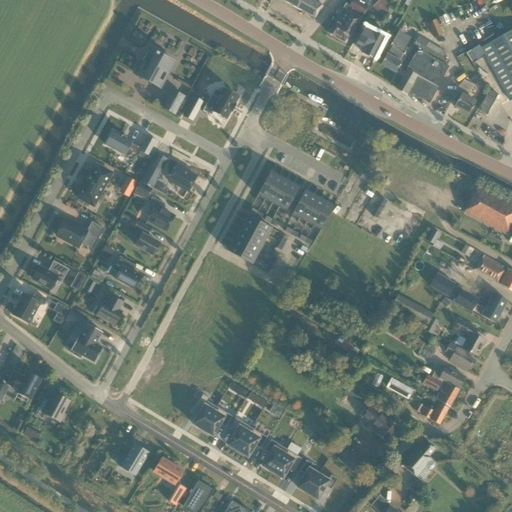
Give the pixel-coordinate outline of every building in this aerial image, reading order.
[(277,0),(276,1),(296,12),(295,14),(305,20),(306,18),(311,21),(322,2),(319,0),(277,0)] [(369,1),(368,0),(353,0),(349,7),(345,4),(336,20),(328,33),(344,42),(349,32),(353,33),(361,18),(351,13),(353,9),(362,14),(369,1)] [(390,7),(382,0),(379,0),(376,4),(385,13),(390,7)] [(436,20),(427,24),(434,39),(442,35),(436,20)] [(360,36),(356,44),(365,49),(362,54),(372,59),(384,38),(365,27),(360,36)] [(511,31),(481,49),(511,101),(511,100),(511,31)] [(392,45),(387,54),(398,61),(400,58),(404,60),(410,49),(407,47),(409,42),(396,34),(391,45),(392,45)] [(426,47),(429,42),(418,36),(415,41),(426,47)] [(408,92),(429,104),(439,87),(438,87),(449,67),(446,66),(449,61),(415,42),(410,49),(404,60),(400,58),(398,61),(387,54),(381,64),(395,72),(398,67),(406,72),(396,88),(406,94),(408,92)] [(472,50),(467,53),(473,64),(479,60),(472,50)] [(174,62),(156,52),(154,55),(147,52),(141,62),(143,62),(136,75),(160,88),(174,62)] [(458,88),(456,91),(457,92),(460,94),(453,107),(467,115),(475,101),(466,95),(472,85),(464,80),(457,87),(458,88)] [(233,104),(238,97),(223,89),(218,99),(211,95),(203,111),(210,115),(212,111),(225,119),(230,111),(232,111),(235,105),(233,104)] [(184,97),(172,90),(162,108),(175,114),(184,97)] [(489,90),(486,95),(496,100),(498,95),(489,90)] [(486,95),(484,100),(493,105),(496,100),(486,95)] [(193,96),(187,107),(197,113),(203,102),(193,96)] [(484,100),(481,105),(490,110),(493,105),(484,100)] [(481,105),(478,110),(487,115),(490,110),(481,105)] [(105,145),(124,155),(132,142),(126,139),(126,138),(122,135),(121,136),(112,132),(105,145)] [(151,139),(147,137),(140,151),(144,153),(150,157),(158,142),(151,139)] [(151,163),(142,181),(152,187),(162,169),(151,163)] [(167,180),(188,191),(196,176),(184,170),(185,168),(177,163),(167,180)] [(91,172),(77,197),(91,205),(93,206),(98,198),(111,173),(99,167),(95,175),(93,173),(91,172)] [(264,200),(278,175),(270,171),(257,196),(264,200)] [(271,204),(285,178),(278,175),(264,200),(271,204)] [(127,178),(122,187),(131,191),(136,183),(127,178)] [(278,207),(292,182),(285,178),(271,204),(278,207)] [(299,186),(292,182),(278,207),(286,211),(299,186)] [(140,183),(135,191),(147,197),(151,189),(140,183)] [(511,204),(477,186),(464,212),(510,237),(508,241),(511,243),(511,204)] [(299,219),(312,193),(305,189),(291,214),(299,219)] [(306,222),(319,197),(312,193),(299,219),(306,222)] [(154,207),(147,220),(166,231),(174,217),(161,210),(164,204),(152,197),(148,203),(154,207)] [(313,226),(326,201),(319,197),(306,222),(313,226)] [(320,230),(334,205),(326,201),(313,226),(320,230)] [(246,215),(242,222),(267,236),(272,229),(246,215)] [(78,248),(81,243),(92,249),(103,228),(92,222),(88,229),(80,225),(79,226),(65,219),(56,235),(78,248)] [(137,222),(134,228),(143,232),(142,234),(147,237),(151,229),(137,222)] [(267,236),(242,222),(239,229),(264,243),(267,236)] [(264,243),(239,229),(235,236),(260,250),(264,243)] [(433,229),(426,241),(433,245),(433,246),(439,250),(443,244),(436,240),(440,233),(433,229)] [(142,234),(135,245),(153,255),(159,243),(147,237),(142,234)] [(260,250),(235,236),(231,243),(256,257),(260,250)] [(256,257),(231,243),(227,251),(252,264),(256,257)] [(109,259),(113,251),(105,246),(101,254),(109,259)] [(493,281),(511,291),(511,272),(483,256),(475,269),(494,279),(493,281)] [(119,270),(114,279),(134,289),(141,277),(126,268),(130,263),(119,257),(113,267),(119,270)] [(49,272),(38,266),(31,279),(50,289),(55,281),(60,284),(68,269),(53,261),(49,268),(50,268),(49,272)] [(79,273),(75,279),(82,283),(83,282),(85,277),(79,273)] [(436,274),(429,286),(448,297),(455,284),(436,274)] [(95,284),(89,280),(84,289),(90,293),(95,284)] [(478,299),(461,289),(454,303),(471,312),(476,303),(484,307),(480,314),(495,323),(507,302),(492,293),(487,301),(479,297),(478,299)] [(46,300),(34,293),(31,298),(24,294),(20,301),(19,300),(15,307),(16,308),(12,315),(28,324),(39,304),(43,306),(46,300)] [(433,314),(430,312),(397,294),(392,305),(427,324),(433,314)] [(107,303),(103,301),(96,315),(114,325),(122,311),(116,308),(118,306),(119,307),(121,302),(111,296),(107,303)] [(444,298),(440,303),(445,307),(449,303),(444,298)] [(54,320),(60,324),(68,309),(58,303),(54,310),(58,313),(54,320)] [(373,312),(369,318),(375,321),(378,315),(373,312)] [(395,321),(398,316),(390,312),(387,317),(395,321)] [(72,323),(76,317),(69,313),(65,319),(72,323)] [(477,357),(486,341),(474,334),(477,329),(459,319),(454,328),(464,333),(462,338),(466,340),(465,342),(462,349),(477,357)] [(431,334),(436,325),(429,321),(425,330),(431,334)] [(101,332),(86,323),(80,335),(78,334),(70,349),(72,351),(71,353),(79,358),(81,355),(93,362),(102,347),(95,343),(101,332)] [(420,349),(432,356),(435,350),(419,342),(416,347),(420,349)] [(467,367),(470,369),(475,361),(465,355),(466,353),(449,343),(445,351),(452,355),(449,360),(466,370),(467,367)] [(352,345),(347,353),(355,357),(360,349),(352,345)] [(420,349),(419,351),(417,355),(429,361),(432,356),(420,349)] [(448,382),(458,388),(464,377),(446,367),(441,375),(435,372),(432,377),(438,380),(440,378),(448,382)] [(40,379),(26,371),(23,376),(13,371),(6,383),(16,389),(15,391),(29,399),(40,379)] [(423,383),(427,375),(419,371),(416,379),(423,383)] [(423,384),(437,392),(437,391),(442,383),(438,381),(428,375),(423,384)] [(391,378),(386,387),(407,400),(413,390),(391,378)] [(442,383),(437,391),(440,392),(441,391),(442,392),(447,384),(448,382),(440,378),(438,380),(438,381),(442,383)] [(360,398),(364,391),(350,384),(347,391),(360,398)] [(459,391),(447,384),(442,392),(441,391),(440,392),(436,400),(450,407),(459,391)] [(247,393),(233,385),(230,390),(244,398),(247,393)] [(61,414),(68,401),(54,393),(47,405),(40,402),(33,414),(41,418),(43,414),(59,422),(63,415),(61,414)] [(254,403),(257,398),(250,394),(247,399),(254,403)] [(200,411),(192,424),(202,430),(216,407),(207,402),(209,399),(203,395),(195,408),(200,411)] [(430,410),(424,407),(420,415),(439,425),(448,409),(434,401),(430,410)] [(420,413),(424,406),(417,403),(414,410),(420,413)] [(388,418),(388,419),(371,405),(361,416),(376,429),(374,432),(385,442),(398,427),(388,418)] [(216,407),(202,430),(213,436),(220,424),(225,427),(231,416),(216,407)] [(235,432),(227,445),(233,448),(237,451),(251,428),(236,419),(229,429),(235,432)] [(28,426),(23,435),(34,440),(39,432),(28,426)] [(251,428),(237,451),(247,457),(255,445),(260,448),(266,437),(251,428)] [(319,438),(312,434),(305,444),(313,448),(319,438)] [(269,454),(262,466),(272,472),(286,449),(271,440),(264,450),(269,454)] [(431,460),(428,457),(436,449),(427,441),(422,447),(418,444),(401,464),(416,477),(425,467),(428,470),(431,470),(434,466),(434,463),(431,460)] [(119,467),(135,476),(149,453),(149,452),(149,453),(134,444),(134,443),(119,467)] [(286,449),(272,472),(282,478),(288,469),(293,472),(301,459),(286,449)] [(347,450),(338,459),(353,472),(361,463),(347,450)] [(162,459),(154,472),(174,484),(182,471),(162,459)] [(305,474),(297,487),(307,493),(318,475),(319,475),(320,473),(310,467),(312,464),(306,460),(300,471),(305,474)] [(318,475),(307,493),(317,499),(325,486),(330,489),(337,479),(331,475),(328,480),(319,475),(318,475)] [(198,481),(183,506),(189,510),(191,507),(199,511),(212,491),(213,491),(213,490),(198,481)] [(177,489),(171,498),(176,501),(182,492),(177,489)] [(226,509),(224,511),(249,511),(231,501),(228,507),(229,507),(227,510),(226,509)]
